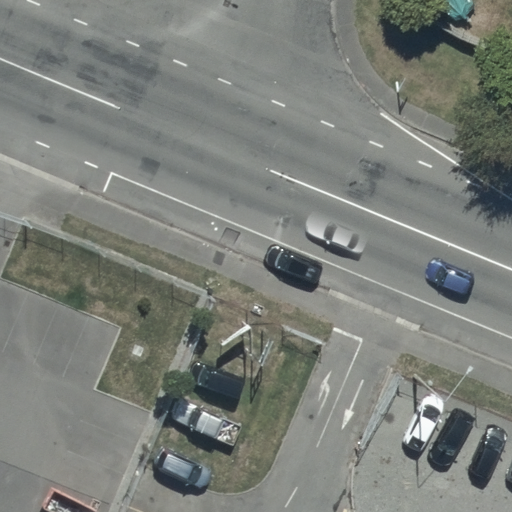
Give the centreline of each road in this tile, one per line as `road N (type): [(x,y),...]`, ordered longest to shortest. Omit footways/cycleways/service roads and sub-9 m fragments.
road 1 (secondary): [(202,144),(511,272)]
road 2 (secondary): [(0,62),(202,144)]
road 3 (residential): [(202,144),(261,0)]
